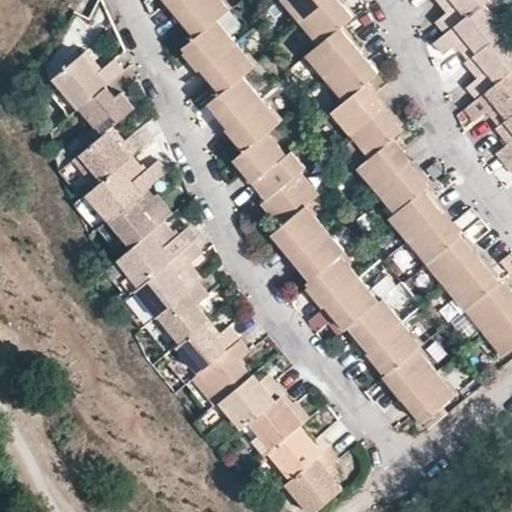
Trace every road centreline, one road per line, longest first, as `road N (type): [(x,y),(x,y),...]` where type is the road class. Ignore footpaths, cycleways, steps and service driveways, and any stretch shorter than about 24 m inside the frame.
road 1 (residential): [(131,0),(238,253),(407,471)]
road 2 (residential): [(387,0),(441,124),(511,217)]
road 3 (residential): [(407,471),(511,381)]
